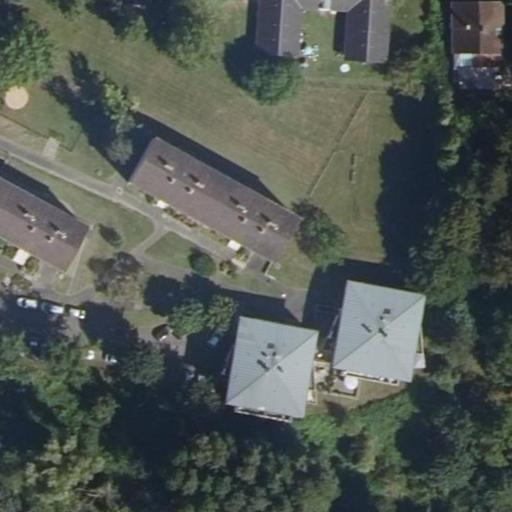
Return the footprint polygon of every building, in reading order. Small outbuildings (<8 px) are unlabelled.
[(259,0),(253,56),(296,59),(299,10),(342,14),(341,60),(384,65),(387,0),(259,0)] [(490,39),(489,1),(442,2),(443,51),(466,51),(466,65),(503,64),(503,47),(495,47),(495,39),(490,39)] [(301,206),(154,125),(129,171),(276,251),(301,206)] [(91,218),(0,167),(0,225),(67,262),(91,218)] [(411,369),(419,326),(424,301),(411,298),(412,293),(365,285),(364,291),(351,287),(349,301),(360,303),(357,317),(346,314),(341,314),(331,340),(302,334),(300,341),(285,338),(287,326),(256,321),(255,326),(242,324),(238,348),(231,393),(229,405),(236,406),(294,416),(301,418),(306,393),(360,403),(365,373),(408,381),(411,369)] [(357,317),(360,303),(349,301),(346,314),(357,317)] [(303,329),(287,326),(285,338),(300,341),(302,334),(303,329)] [(426,371),(423,326),(419,326),(411,369),(426,371)] [(231,393),(238,348),(234,348),(214,390),(231,393)] [(292,426),(294,416),(236,406),(235,416),(292,426)]
